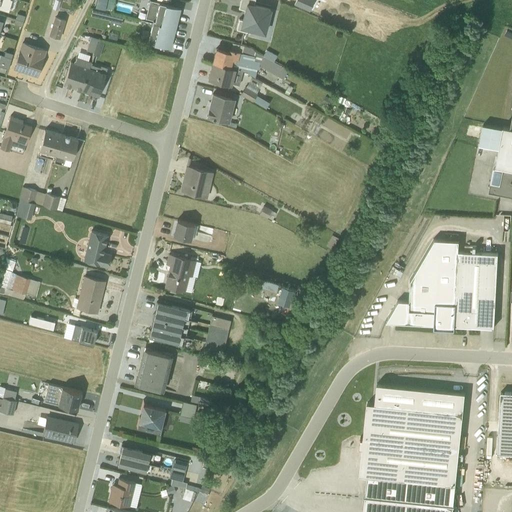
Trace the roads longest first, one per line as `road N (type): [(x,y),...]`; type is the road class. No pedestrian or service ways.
road 1 (residential): [(76,511),(167,142)]
road 2 (unclassified): [(248,511),(285,478),(355,364),(384,353),(511,358)]
road 3 (unknown): [(493,357),(499,241),(488,232),(432,228),(415,240),(374,309),(366,358)]
road 4 (residential): [(167,142),(18,94)]
road 5 (unknown): [(469,356),(459,511)]
road 6 (residential): [(167,142),(204,0)]
